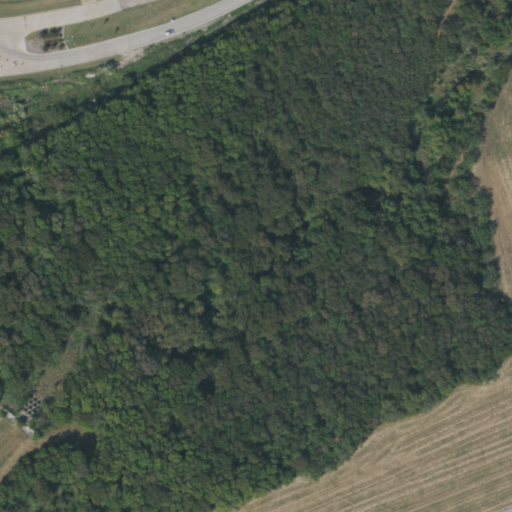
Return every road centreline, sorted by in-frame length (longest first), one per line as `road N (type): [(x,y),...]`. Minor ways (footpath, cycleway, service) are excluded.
road 1 (secondary): [(0,69),(150,48),(245,0)]
road 2 (secondary): [(156,0),(0,29)]
